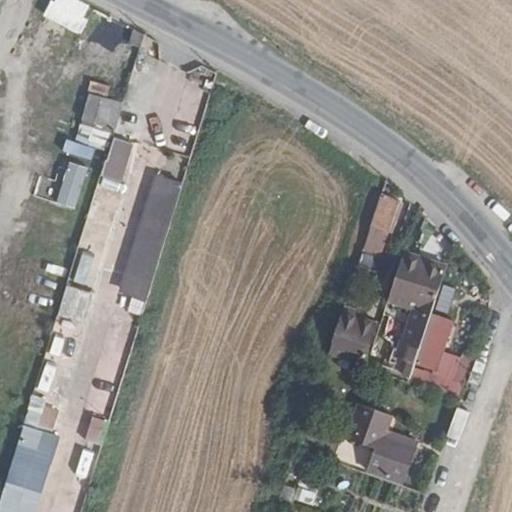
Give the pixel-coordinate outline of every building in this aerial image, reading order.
[(78,0),(50,0),(42,14),(74,35),(91,8),(78,0)] [(78,122),(111,131),(119,101),(86,92),(78,122)] [(120,181),(132,143),(113,137),(101,175),(120,181)] [(64,140),(61,152),(90,160),(93,148),(64,140)] [(55,205),(76,208),(84,166),(63,162),(55,205)] [(151,174),(118,292),(146,300),(179,182),(151,174)] [(398,198),(381,191),(368,229),(385,235),(398,198)] [(447,267),(406,253),(391,295),(434,309),(447,267)] [(64,287),(58,317),(82,322),(88,291),(64,287)] [(340,336),(333,333),(327,352),(366,366),(382,321),(348,310),(340,336)] [(459,398),(473,359),(440,346),(447,325),(430,319),(409,381),(459,398)] [(54,428),(58,400),(30,395),(25,423),(54,428)] [(381,436),(384,427),(388,413),(356,402),(343,439),(374,450),(368,467),(404,479),(410,462),(414,448),(381,436)] [(0,491),(0,511),(33,511),(55,434),(19,424),(0,491)] [(417,439),(384,427),(381,436),(414,448),(417,439)] [(313,500),(327,461),(307,454),(301,470),(295,492),(313,500)] [(301,470),(289,465),(280,494),(293,498),(295,492),(301,470)]
